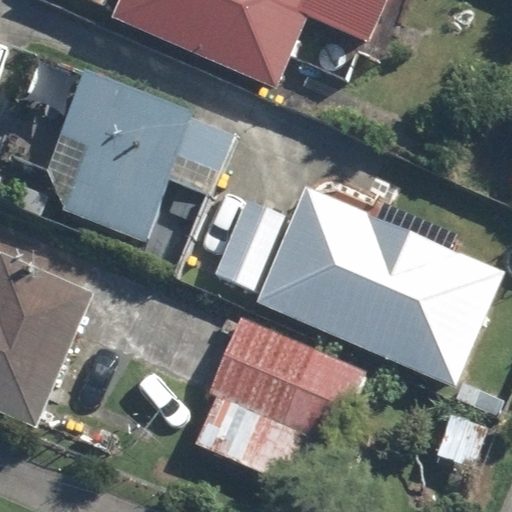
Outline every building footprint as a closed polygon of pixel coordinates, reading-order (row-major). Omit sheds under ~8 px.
[(111,0),(84,0),(108,10),(111,0)] [(397,0),(132,0),(122,25),(285,94),(316,22),(377,48),(397,0)] [(204,116),(94,71),(67,135),(95,147),(68,213),(150,246),(176,183),(217,200),(242,140),(201,123),(204,116)] [(461,394),(511,277),(313,191),(262,307),(461,394)] [(263,296),(296,218),(254,200),(221,278),(263,296)] [(9,255),(0,275),(0,411),(42,430),(102,297),(9,255)] [(374,378),(197,301),(166,372),(223,397),(201,445),(322,497),(374,378)]
